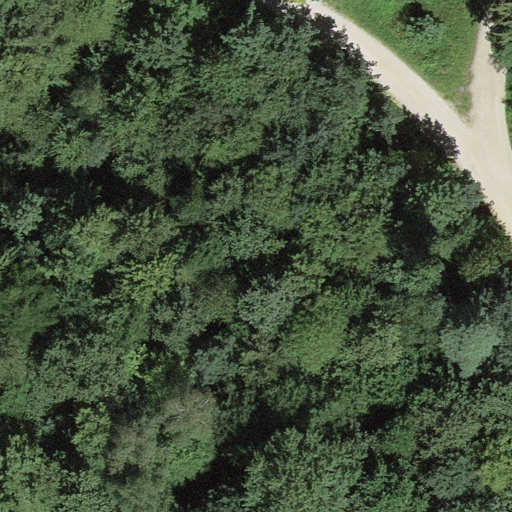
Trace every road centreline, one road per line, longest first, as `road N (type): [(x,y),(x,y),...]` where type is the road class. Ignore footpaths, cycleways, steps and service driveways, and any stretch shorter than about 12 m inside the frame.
road 1 (track): [(290,0),(478,131),(511,196)]
road 2 (track): [(478,131),(492,0)]
